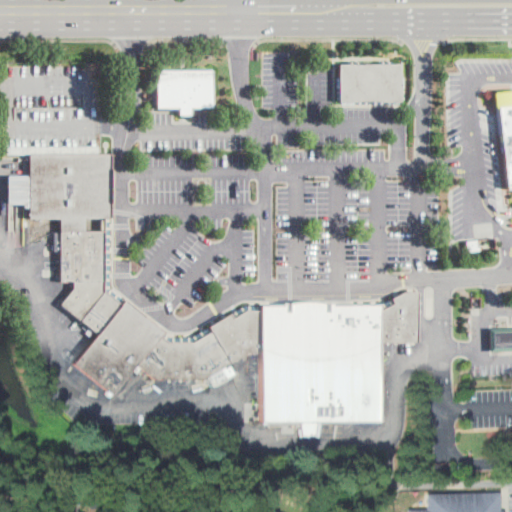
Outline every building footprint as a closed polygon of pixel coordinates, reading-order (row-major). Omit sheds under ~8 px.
[(338,99),(401,100),(401,62),(338,62),(338,99)] [(156,68),(213,68),(213,106),(190,106),(191,113),(178,113),(178,106),(156,106),(156,68)] [(511,88),(492,91),(506,188),(511,187),(511,88)] [(28,152),(109,152),(110,216),(84,216),(84,229),(59,230),(59,217),(28,217),(28,152)] [(59,230),(84,229),(103,229),(103,289),(80,319),(59,302),(72,287),(72,280),(59,280),(59,230)] [(120,303),(103,289),(80,319),(97,333),(120,303)] [(379,309),(379,340),(418,340),(417,290),(403,290),(390,297),(393,302),(379,309)] [(124,298),(163,330),(159,335),(136,364),(112,394),(73,363),(97,333),(120,303),(124,298)] [(379,309),(379,303),(333,303),(332,301),(327,301),(319,300),(312,300),(306,300),(300,300),(294,300),(287,301),(281,301),(281,303),(259,303),(259,309),(259,352),(260,422),(380,422),(379,340),(379,309)] [(259,309),(245,309),(232,316),(230,312),(207,325),(210,330),(229,363),(247,352),(259,352),(259,309)] [(488,327),(511,326),(511,349),(489,350),(488,327)] [(210,330),(192,341),(167,341),(159,335),(136,364),(153,379),(201,379),(229,363),(210,330)] [(499,511),(499,493),(427,495),(427,507),(407,507),(407,511),(499,511)]
